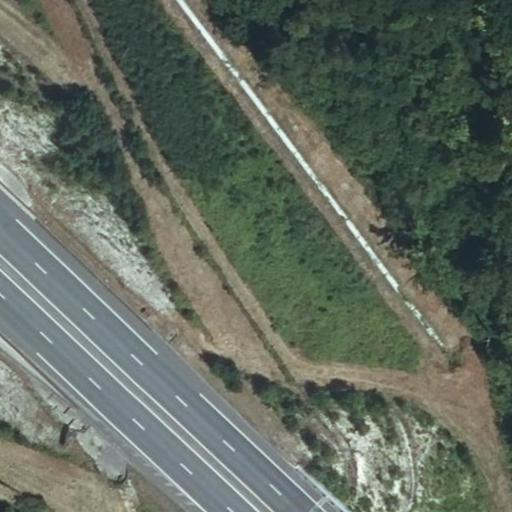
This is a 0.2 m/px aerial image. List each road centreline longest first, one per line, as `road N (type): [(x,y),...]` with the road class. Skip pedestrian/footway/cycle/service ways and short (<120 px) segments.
road 1 (motorway): [(308,511),(0,223)]
road 2 (motorway): [(0,294),(232,511)]
